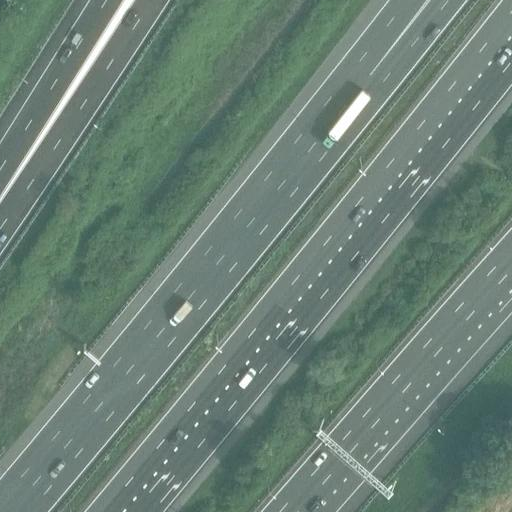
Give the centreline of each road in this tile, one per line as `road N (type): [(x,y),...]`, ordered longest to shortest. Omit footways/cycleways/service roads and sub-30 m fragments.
road 1 (motorway): [(102,511),(511,10)]
road 2 (motorway): [(370,75),(9,511)]
road 3 (motorway): [(288,511),(511,260)]
road 4 (motorway): [(150,0),(0,212)]
road 5 (motorway): [(105,0),(0,175)]
